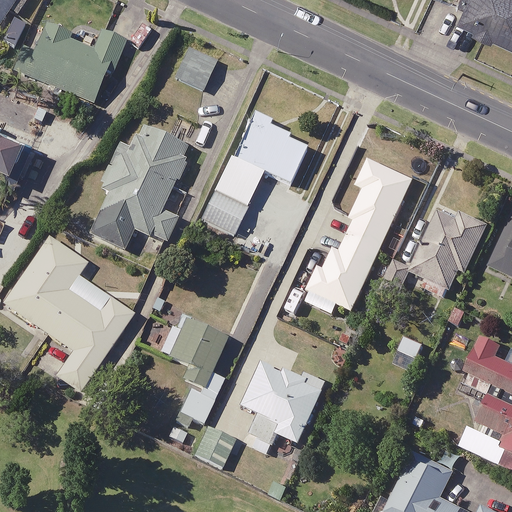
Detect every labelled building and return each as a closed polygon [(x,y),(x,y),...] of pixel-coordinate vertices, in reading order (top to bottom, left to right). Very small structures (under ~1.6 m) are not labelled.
[(0,0),(0,31),(12,13),(21,19),(31,3),(25,0),(0,0)] [(511,0),(475,0),(464,26),(511,46),(511,0)] [(79,41),(36,23),(15,73),(95,106),(109,74),(113,76),(126,45),(103,35),(98,49),(79,41)] [(219,66),(192,53),(178,81),(205,94),(219,66)] [(273,127),(257,120),(237,161),(291,187),(308,152),(270,133),(273,127)] [(127,254),(135,236),(152,244),(154,239),(169,246),(181,221),(165,213),(187,165),(181,162),(187,150),(145,131),(134,155),(123,150),(102,195),(111,199),(93,239),(127,254)] [(0,205),(1,203),(0,202),(0,185),(11,190),(30,147),(0,134),(0,205)] [(416,183),(371,162),(358,189),(365,192),(352,221),(357,223),(342,254),(336,251),(327,270),(322,268),(310,293),(354,314),(416,183)] [(250,209),(216,194),(203,223),(237,238),(250,209)] [(460,224),(440,216),(414,276),(430,283),(426,291),(449,301),(461,273),(470,277),(491,228),(463,216),(460,224)] [(511,226),(492,270),(511,278),(511,226)] [(93,267),(51,239),(5,307),(54,340),(37,365),(82,396),(134,318),(97,293),(101,287),(86,277),(93,267)] [(189,323),(184,335),(174,331),(162,356),(191,369),(185,383),(205,392),(228,341),(189,323)] [(426,348),(407,339),(401,353),(420,362),(426,348)] [(503,349),(482,339),(466,375),(471,377),(464,394),(488,405),(474,437),(500,448),(511,454),(511,366),(498,360),(503,349)] [(304,385),(262,366),(242,410),(259,418),(251,437),(274,447),(278,437),(302,447),(329,387),(307,377),(304,385)] [(193,393),(178,426),(190,431),(194,422),(206,427),(217,403),(193,393)] [(237,444),(208,431),(196,458),(226,471),(237,444)] [(487,511),(484,510),(483,511),(465,511),(442,501),(455,474),(416,456),(389,511),(487,511)]
